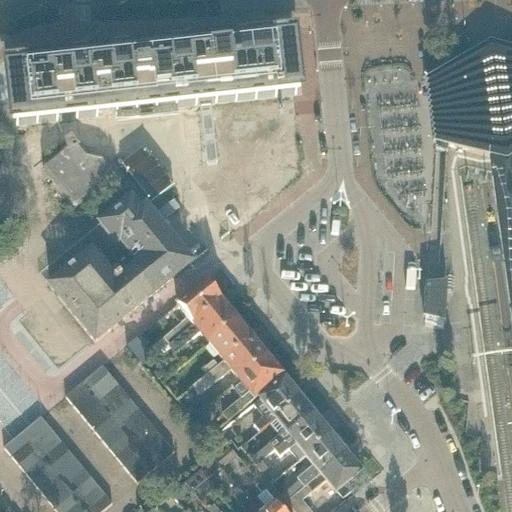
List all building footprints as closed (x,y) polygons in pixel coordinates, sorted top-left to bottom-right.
[(11,70),(7,70),(11,105),(12,110),(13,126),(16,125),(17,125),(17,126),(19,126),(18,125),(37,123),(37,124),(38,124),(57,122),(58,122),(58,121),(77,119),(77,120),(78,120),(78,119),(97,117),(97,118),(98,117),(98,116),(116,114),(116,115),(118,115),(118,114),(136,112),(136,113),(138,113),(138,112),(156,110),(156,111),(158,111),(158,110),(176,108),(176,109),(178,109),(177,108),(196,106),(196,107),(197,106),(197,105),(211,104),(216,103),(216,104),(217,104),(217,103),(236,101),(236,102),(237,102),(237,101),(256,99),(256,100),(257,100),(257,99),(275,97),(276,98),(277,98),(277,97),(290,95),(295,95),(295,96),(297,95),(297,94),(300,94),(294,38),(290,38),(290,37),(289,38),(289,39),(270,41),(270,40),(269,40),(269,41),(251,43),(250,42),(249,42),(249,43),(231,45),(231,44),(229,44),(229,45),(211,47),(211,46),(209,47),(209,48),(191,50),(191,49),(189,49),(189,50),(171,52),(171,51),(169,51),(170,52),(151,54),(151,53),(150,53),(150,54),(131,56),(131,55),(130,55),(130,56),(112,58),(111,57),(110,58),(110,59),(92,61),(92,60),(90,60),(90,61),(72,63),(72,62),(70,62),(70,63),(52,65),(52,64),(50,64),(50,65),(32,67),(32,66),(30,67),(30,68),(12,70),(12,69),(10,69),(11,70)] [(511,49),(509,49),(493,44),(490,44),(473,53),(427,79),(425,81),(425,83),(426,83),(435,142),(433,143),(433,145),(435,145),(436,152),(438,152),(442,153),(447,154),(448,154),(449,148),(490,158),(507,162),(511,159),(511,49)] [(95,156),(75,133),(71,128),(57,140),(60,148),(34,169),(74,220),(117,184),(126,177),(106,153),(95,156)] [(511,159),(507,162),(490,158),(490,164),(492,175),(511,323),(511,159)] [(146,211),(142,214),(131,201),(100,227),(117,248),(121,244),(140,269),(135,273),(128,264),(114,275),(119,280),(114,284),(91,257),(51,290),(93,342),(96,345),(191,266),(173,244),(174,243),(165,232),(164,233),(146,211)] [(211,286),(207,286),(206,285),(177,308),(188,321),(152,350),(158,357),(174,344),(221,305),(222,304),(215,296),(216,293),(211,286)] [(423,321),(445,325),(448,285),(425,287),(423,321)] [(233,314),(228,314),(221,305),(174,344),(179,350),(192,340),(193,341),(200,335),(209,346),(239,321),(233,314)] [(244,334),(245,328),(239,321),(209,346),(224,364),(252,342),(244,334)] [(259,351),(252,342),(224,364),(217,370),(208,378),(194,389),(201,398),(231,373),(239,382),(270,358),(264,351),(259,351)] [(228,424),(255,402),(282,379),(275,370),(275,365),(270,358),(239,382),(232,389),(241,400),(222,417),(228,424)] [(208,378),(217,370),(212,363),(203,371),(208,378)] [(92,393),(110,378),(103,369),(84,384),(92,393)] [(99,402),(117,386),(110,378),(92,393),(99,402)] [(290,384),(286,384),(285,382),(253,408),(263,420),(253,428),(259,434),(269,427),(300,401),(293,393),(294,389),(290,384)] [(73,408),(92,393),(84,384),(66,399),(73,408)] [(106,410),(125,395),(117,386),(99,402),(106,410)] [(80,417),(99,402),(92,393),(73,408),(80,417)] [(113,419),(132,404),(125,395),(106,410),(113,419)] [(256,468),(274,453),(315,419),(308,411),(309,408),(305,402),(301,402),(300,401),(269,427),(278,438),(251,462),(256,468)] [(88,426),(106,410),(99,402),(80,417),(88,426)] [(120,427),(139,412),(132,404),(113,419),(120,427)] [(95,434),(113,419),(106,410),(88,426),(95,434)] [(127,436),(146,421),(139,412),(120,427),(127,436)] [(102,443),(120,427),(113,419),(95,434),(102,443)] [(325,428),(321,428),(315,419),(274,453),(280,459),(290,451),(299,463),(330,438),(328,436),(330,433),(325,428)] [(30,444),(49,429),(41,420),(23,435),(30,444)] [(135,445),(153,429),(146,421),(127,436),(135,445)] [(109,451),(127,436),(120,427),(102,443),(109,451)] [(37,452),(56,437),(49,429),(30,444),(37,452)] [(142,453),(160,438),(153,429),(135,445),(142,453)] [(214,455),(230,442),(223,433),(217,438),(207,446),(211,451),(214,455)] [(12,459),(30,444),(23,435),(4,450),(12,459)] [(116,460),(135,445),(127,436),(109,451),(116,460)] [(44,461),(63,446),(56,437),(37,452),(44,461)] [(149,462),(167,447),(160,438),(142,453),(149,462)] [(299,494),(305,489),(345,456),(339,449),(340,445),(336,440),(331,440),(330,438),(299,463),(309,474),(299,482),(300,483),(294,488),(299,494)] [(19,468),(37,452),(30,444),(12,459),(19,468)] [(123,469),(142,453),(135,445),(116,460),(123,469)] [(51,470),(70,454),(63,446),(44,461),(51,470)] [(156,471),(174,455),(167,447),(149,462),(156,471)] [(221,470),(222,471),(237,458),(229,449),(214,461),(221,470)] [(26,476),(44,461),(37,452),(19,468),(26,476)] [(130,477),(149,462),(142,453),(123,469),(130,477)] [(59,478),(77,463),(70,454),(51,470),(59,478)] [(355,465),(352,464),(345,456),(305,489),(299,494),(286,505),(292,511),(309,511),(302,503),(326,484),(336,496),(338,494),(343,500),(352,493),(347,487),(361,476),(359,474),(360,470),(355,465)] [(263,476),(273,467),(267,459),(256,468),(263,476)] [(33,485),(51,470),(44,461),(26,476),(33,485)] [(207,482),(221,470),(214,461),(200,473),(207,482)] [(137,486),(156,471),(149,462),(130,477),(137,486)] [(66,487),(84,472),(77,463),(59,478),(66,487)] [(40,494),(59,478),(51,470),(33,485),(40,494)] [(73,496),(91,480),(84,472),(66,487),(73,496)] [(207,482),(200,473),(186,485),(193,494),(207,482)] [(47,502),(66,487),(59,478),(40,494),(47,502)] [(80,504),(98,489),(91,480),(73,496),(80,504)] [(178,506),(192,494),(185,485),(170,497),(178,506)] [(54,511),(73,496),(66,487),(47,502),(54,511)] [(286,505),(299,494),(294,488),(281,499),(286,505)] [(86,511),(88,511),(106,498),(98,489),(80,504),(86,511)] [(282,511),(275,503),(266,510),(250,491),(244,496),(256,511),(282,511)] [(256,511),(244,496),(241,493),(234,498),(245,511),(244,511),(256,511)] [(55,511),(70,511),(80,504),(73,496),(54,511),(55,511)] [(105,511),(113,506),(106,498),(88,511),(105,511)]
